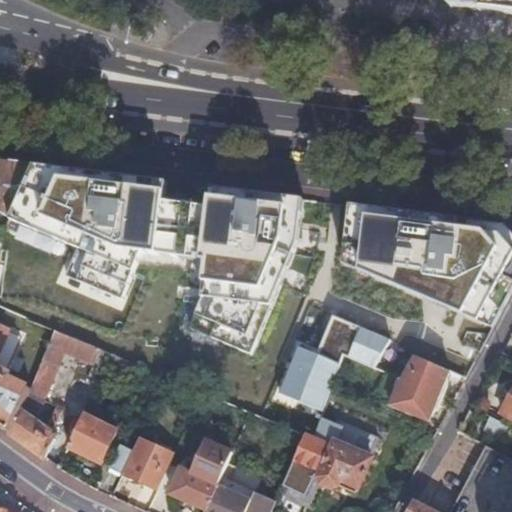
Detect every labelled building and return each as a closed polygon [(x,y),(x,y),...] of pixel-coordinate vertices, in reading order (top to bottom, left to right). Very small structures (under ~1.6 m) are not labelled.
[(511,0),(451,0),(450,12),(511,19),(511,0)] [(0,206),(18,166),(0,162),(0,206)] [(52,170),(18,166),(0,206),(0,221),(8,225),(67,254),(52,284),(122,311),(144,273),(180,273),(174,337),(250,361),(298,247),(295,200),(52,170)] [(511,239),(498,226),(330,207),(326,267),(438,316),(493,333),(511,298),(511,239)] [(390,338),(307,309),(269,398),(320,415),(342,361),(378,372),(390,338)] [(0,425),(10,433),(30,389),(11,379),(13,375),(0,368),(0,349),(9,331),(0,327),(0,425)] [(30,389),(10,433),(25,444),(45,458),(47,459),(70,412),(45,399),(65,355),(93,367),(100,350),(56,333),(31,385),(30,389)] [(99,384),(107,368),(112,356),(100,350),(93,367),(88,378),(99,384)] [(131,379),(137,366),(112,356),(107,368),(131,379)] [(450,375),(404,356),(395,379),(383,407),(429,426),(450,375)] [(511,396),(502,415),(511,420),(511,396)] [(84,416),(68,449),(101,464),(117,432),(84,416)] [(511,433),(511,428),(493,418),(488,429),(508,440),(511,433)] [(313,440),(305,436),(302,443),(315,448),(308,465),(322,471),(319,477),(322,483),(332,488),(338,486),(356,494),(371,458),(336,443),(333,448),(313,440)] [(159,492),(175,457),(139,441),(134,452),(123,475),(159,492)] [(223,477),(233,455),(209,444),(194,476),(182,471),(172,494),(209,510),(219,486),(223,477)] [(110,468),(123,475),(134,452),(120,446),(110,468)] [(511,511),(511,460),(487,447),(451,511),(511,511)] [(257,492),(223,477),(219,486),(253,501),(256,493),(257,492)] [(272,511),(277,502),(256,493),(253,501),(219,486),(209,510),(207,511),(272,511)] [(437,511),(417,501),(411,511),(437,511)]
